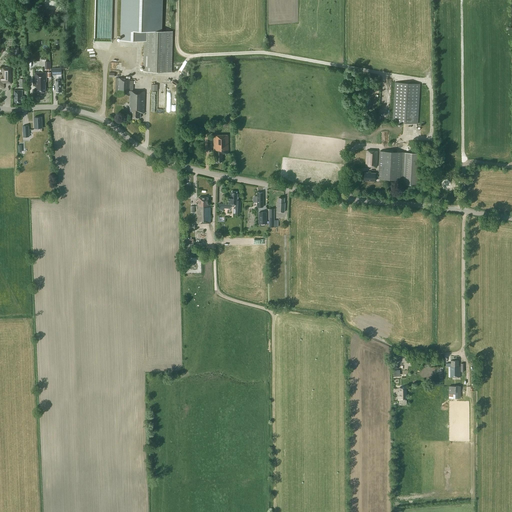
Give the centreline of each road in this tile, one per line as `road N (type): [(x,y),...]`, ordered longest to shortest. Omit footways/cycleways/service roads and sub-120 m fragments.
road 1 (tertiary): [(511,218),(224,176),(148,152),(90,114),(0,108)]
road 2 (track): [(511,164),(467,164),(464,352),(406,356)]
